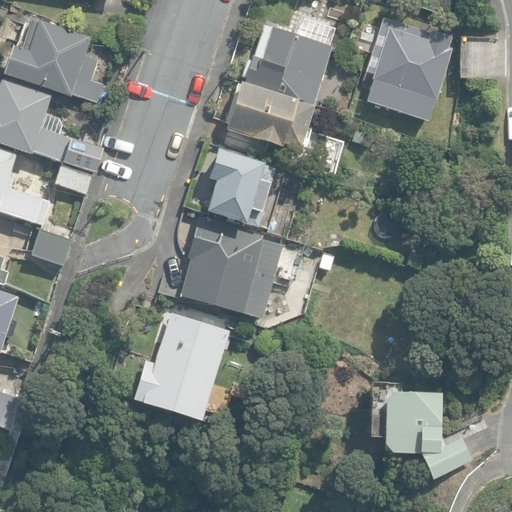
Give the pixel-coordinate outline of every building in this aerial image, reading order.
[(4,75),(109,107),(114,93),(102,89),(103,85),(91,81),(97,61),(85,57),(91,38),(38,21),(37,24),(24,20),(18,40),(23,41),(21,49),(13,47),(4,75)] [(425,123),(451,41),(382,20),(365,73),(371,76),(363,103),(425,123)] [(245,82),(313,104),(331,47),(263,26),(252,62),(247,61),(242,76),(246,77),(245,82)] [(501,49),(457,51),(458,79),(503,76),(501,49)] [(33,152),(62,162),(70,139),(50,131),(55,117),(45,114),(51,97),(0,79),(0,144),(31,155),(33,152)] [(226,142),(255,151),(258,140),(282,148),(283,144),(301,150),(315,107),(241,83),(225,130),(229,131),(226,142)] [(64,163),(96,173),(104,148),(72,138),(64,163)] [(0,210),(42,225),(50,202),(11,189),(14,179),(9,177),(17,155),(0,148),(0,210)] [(256,229),(275,170),(215,151),(206,180),(213,182),(203,212),(256,229)] [(53,184),(85,195),(92,176),(60,165),(53,184)] [(259,321),(280,245),(262,240),(262,237),(196,219),(185,259),(188,260),(178,298),(259,321)] [(31,255),(62,266),(71,240),(40,229),(31,255)] [(0,349),(5,334),(12,336),(17,322),(10,320),(18,297),(0,291),(0,349)] [(132,400),(198,422),(228,332),(171,313),(154,363),(145,360),(132,400)] [(0,428),(8,431),(19,398),(0,390),(0,428)] [(417,455),(431,480),(472,461),(461,438),(444,444),(444,440),(438,440),(440,394),(391,393),(384,401),(382,445),(389,454),(417,455)]
